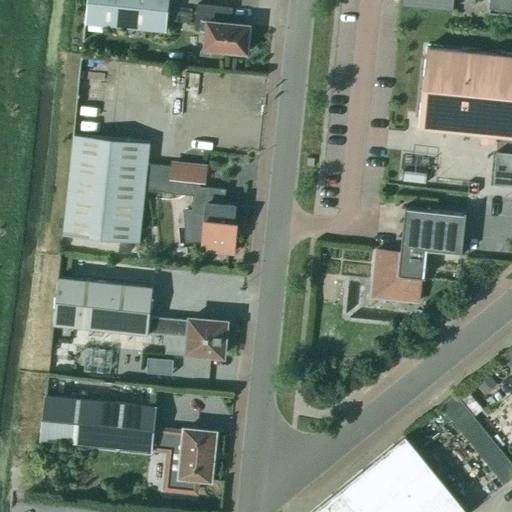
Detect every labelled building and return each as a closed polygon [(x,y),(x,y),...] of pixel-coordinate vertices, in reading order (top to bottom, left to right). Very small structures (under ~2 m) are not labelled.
[(87,0),(83,41),(84,41),(85,24),(166,32),(169,0),(87,0)] [(511,0),(401,0),(401,5),(452,10),(453,0),(473,0),(473,3),(475,3),(474,0),(489,0),(488,14),(511,16),(511,0)] [(205,49),(246,53),(249,26),(225,23),(227,8),(197,5),(194,31),(206,32),(205,49)] [(178,22),(178,23),(187,24),(188,16),(170,14),(170,21),(178,22)] [(511,56),(426,48),(418,129),(484,136),(483,143),(492,144),(493,136),(511,138),(511,56)] [(201,241),(200,251),(234,255),(238,222),(233,222),(234,206),(224,205),(226,189),(200,187),(200,181),(204,181),(206,167),(172,164),(172,167),(147,165),(149,143),(73,135),(63,235),(139,243),(144,191),(193,195),(192,209),(183,208),(185,242),(201,241)] [(460,256),(461,256),(466,213),(465,213),(464,215),(406,209),(406,207),(405,206),(400,253),(376,250),(371,297),(418,302),(421,278),(425,279),(426,277),(424,277),(427,250),(460,254),(460,256)] [(190,321),(150,317),(152,286),(58,276),(53,324),(148,335),(148,333),(166,335),(164,353),(187,355),(188,353),(223,356),(226,322),(190,319),(190,321)] [(496,384),(488,375),(476,386),(484,395),(496,384)] [(215,433),(185,430),(184,435),(152,431),(155,406),(153,406),(46,395),(41,440),(149,451),(149,452),(150,452),(150,449),(182,453),(180,476),(210,480),(215,433)] [(481,426),(456,395),(449,401),(474,432),(481,426)] [(496,448),(483,432),(474,438),(487,455),(496,448)] [(466,511),(405,436),(311,511),(466,511)]
